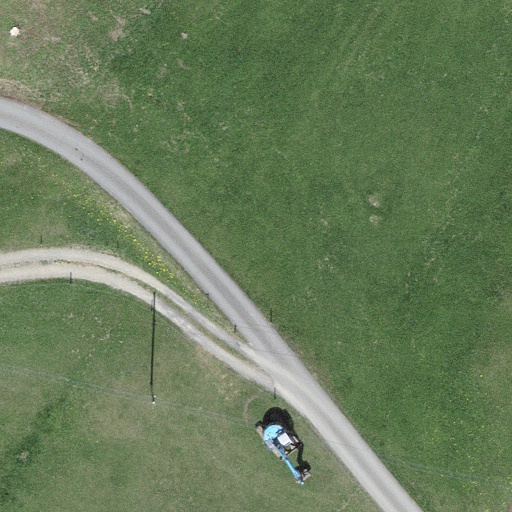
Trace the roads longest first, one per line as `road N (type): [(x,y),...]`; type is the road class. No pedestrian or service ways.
road 1 (residential): [(0,114),(63,137),(124,190),(400,511)]
road 2 (track): [(299,402),(119,278),(46,269),(0,277)]
